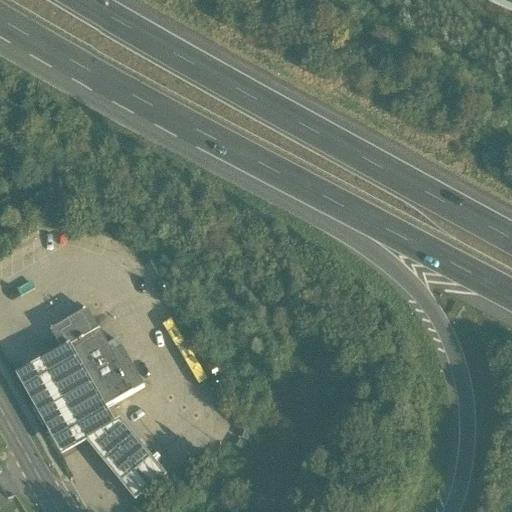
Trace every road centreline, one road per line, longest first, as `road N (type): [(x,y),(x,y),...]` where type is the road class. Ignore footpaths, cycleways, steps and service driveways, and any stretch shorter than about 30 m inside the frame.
road 1 (motorway): [(178,120),(274,198),(352,239),(399,275),(442,326),(462,378),(467,434),(450,511)]
road 2 (motorway): [(511,242),(78,0)]
road 3 (motorway): [(178,120),(511,297)]
road 4 (motorway): [(0,25),(178,120)]
